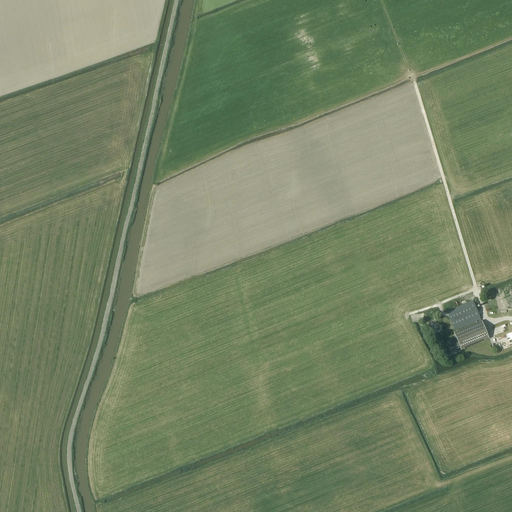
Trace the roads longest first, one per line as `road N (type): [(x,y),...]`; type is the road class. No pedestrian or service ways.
road 1 (track): [(77,511),(70,438),(101,340),(177,0)]
road 2 (track): [(511,320),(488,324),(412,77)]
